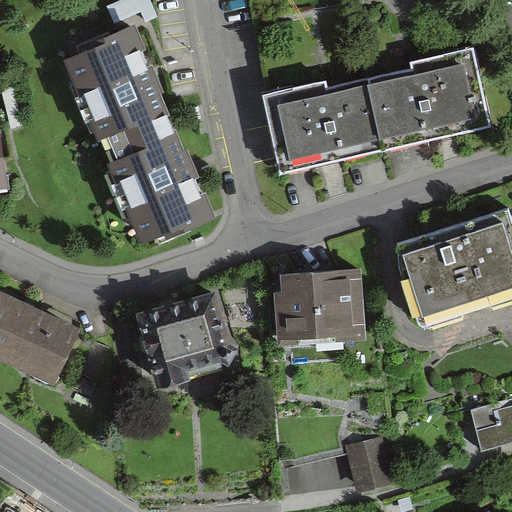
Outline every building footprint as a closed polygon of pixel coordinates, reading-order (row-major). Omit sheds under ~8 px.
[(160,67),(142,21),(68,49),(143,242),(216,213),(195,159),(160,67)] [(263,84),(281,170),(335,159),(433,139),(497,126),(480,41),(263,84)] [(0,122),(0,193),(17,191),(7,122),(0,122)] [(405,238),(428,320),(511,295),(511,224),(507,208),(405,238)] [(273,271),(276,344),(368,340),(365,267),(273,271)] [(169,301),(135,311),(158,388),(240,364),(217,286),(169,301)] [(80,322),(0,287),(0,365),(51,388),(80,322)] [(462,398),(480,455),(511,444),(511,417),(502,385),(462,398)] [(365,489),(401,478),(387,431),(351,442),(365,489)]
